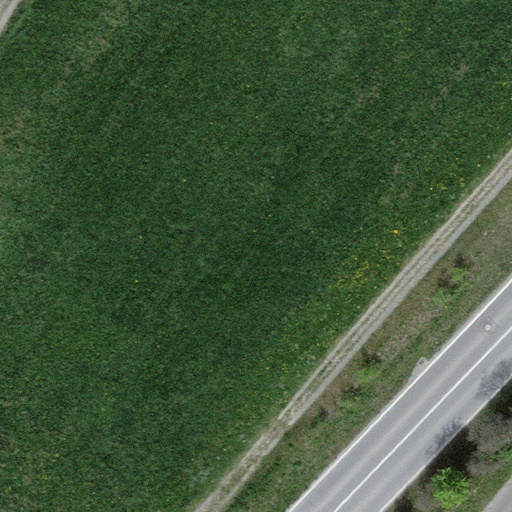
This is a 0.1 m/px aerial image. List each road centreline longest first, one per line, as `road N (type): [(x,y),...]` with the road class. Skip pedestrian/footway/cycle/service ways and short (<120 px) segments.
road 1 (track): [(511,165),(201,511)]
road 2 (tertiary): [(511,327),(333,511)]
